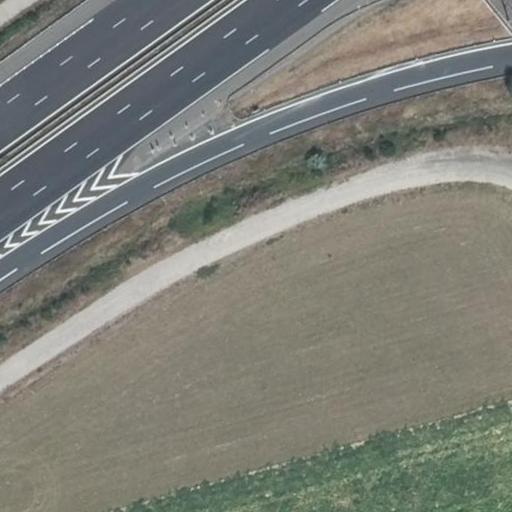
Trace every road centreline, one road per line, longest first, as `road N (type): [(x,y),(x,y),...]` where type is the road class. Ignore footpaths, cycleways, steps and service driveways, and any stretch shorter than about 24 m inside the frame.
road 1 (track): [(511,166),(419,166),(153,277),(0,386)]
road 2 (motorway): [(0,274),(98,212),(280,125),(384,88),(511,58)]
road 3 (motorway): [(0,206),(288,0)]
road 4 (motorway): [(164,0),(0,120)]
